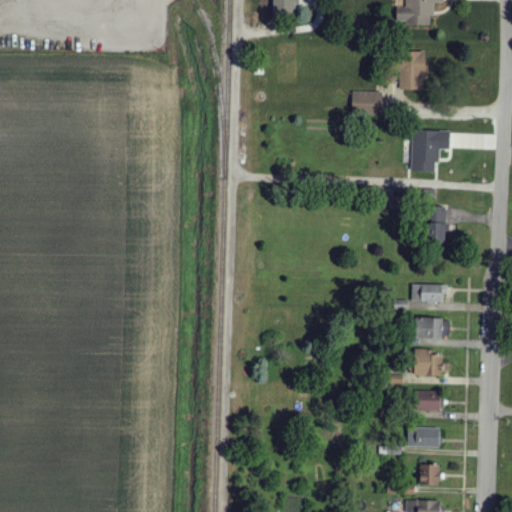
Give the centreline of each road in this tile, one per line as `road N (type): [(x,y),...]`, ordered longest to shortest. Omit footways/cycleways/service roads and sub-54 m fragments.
road 1 (residential): [(484,511),(501,0)]
road 2 (residential): [(238,0),(223,487)]
